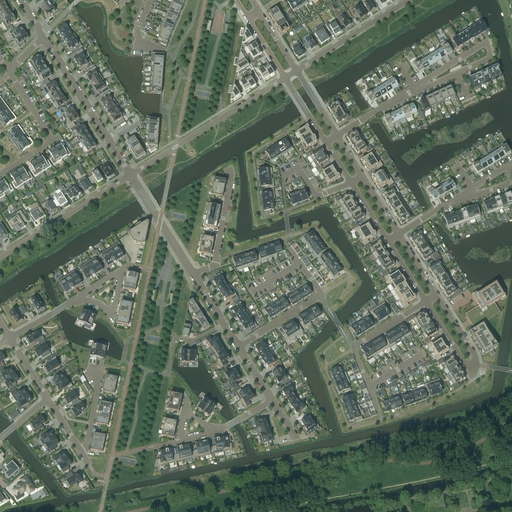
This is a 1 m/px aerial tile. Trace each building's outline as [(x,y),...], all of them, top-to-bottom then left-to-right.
[(46,4),(41,7),(44,12),(54,6),(51,0),(45,0),(44,1),(46,4)] [(182,8),(184,3),(176,0),(171,0),(171,3),(182,8)] [(298,9),(292,0),(289,0),(287,2),(294,12),(298,9)] [(303,6),(299,0),(292,0),(298,9),(303,6)] [(366,0),(367,1),(364,3),(370,12),(376,8),(370,0),(366,0)] [(180,13),(182,8),(171,3),(168,8),(180,13)] [(0,17),(9,11),(6,6),(0,10),(0,17)] [(54,6),(44,12),(47,17),(52,14),(55,18),(59,14),(54,6)] [(366,16),(360,6),(358,7),(357,7),(350,11),(353,16),(356,14),(358,17),(359,16),(361,19),(366,16)] [(178,18),(180,13),(168,8),(166,13),(178,18)] [(272,18),(282,12),(280,13),(277,8),(268,13),(272,19),(272,18)] [(0,19),(2,23),(12,16),(9,11),(0,17),(0,19)] [(344,11),(335,17),(340,25),(343,23),(343,25),(345,28),(351,25),(348,20),(349,19),(344,11)] [(275,23),(285,17),(282,12),(272,18),(272,19),(273,20),(275,24),(275,23)] [(176,23),(178,18),(166,13),(164,18),(176,23)] [(11,24),(16,21),(12,16),(2,23),(7,31),(12,27),(11,24)] [(278,29),(288,22),(285,17),(275,23),(275,24),(276,26),(278,29)] [(174,28),(176,23),(164,18),(162,23),(174,28)] [(341,32),(335,21),(328,25),(327,23),(325,25),(329,31),(331,30),(335,36),(341,32)] [(288,22),(278,29),(281,34),(290,29),(286,24),(288,22)] [(481,22),(475,25),(481,34),(486,31),(481,22)] [(60,35),(69,29),(66,23),(56,29),(60,35)] [(172,33),(174,28),(162,23),(160,28),(172,33)] [(317,33),(315,34),(320,43),(321,44),(329,39),(323,30),(320,25),(315,29),(317,33)] [(475,25),(469,29),(475,38),(481,34),(475,25)] [(13,41),(25,33),(22,28),(17,31),(11,35),(10,35),(13,41)] [(169,38),(172,33),(160,28),(158,33),(160,34),(169,38)] [(73,34),(69,29),(60,35),(64,41),(74,34),(72,35),(71,34),(73,34)] [(243,36),(242,43),(243,43),(252,38),(246,29),(245,29),(243,36)] [(469,29),(463,33),(469,42),(475,38),(469,29)] [(23,42),(28,38),(25,33),(13,41),(19,50),(25,44),(23,42)] [(463,33),(457,37),(463,46),(469,42),(463,33)] [(66,46),(77,39),(74,34),(64,41),(66,45),(66,46)] [(166,47),(169,38),(160,34),(158,39),(161,41),(160,44),(166,47)] [(306,42),(303,44),(307,50),(310,48),(311,50),(313,49),(315,48),(316,47),(310,37),(309,35),(303,38),(305,41),(306,42)] [(457,37),(451,40),(457,49),(463,46),(457,37)] [(75,48),(80,44),(77,39),(66,46),(70,51),(75,48)] [(297,44),(292,47),(294,51),(293,52),(296,56),(297,56),(298,58),(304,54),(300,48),(303,47),(299,40),(296,42),(297,44)] [(440,44),(440,45),(441,47),(447,56),(452,53),(451,52),(452,51),(450,47),(449,48),(445,41),(440,44)] [(255,43),(246,49),(250,54),(258,48),(255,43)] [(441,47),(435,50),(441,59),(447,56),(441,47)] [(258,48),(250,54),(253,59),(262,54),(258,48)] [(87,58),(82,50),(79,52),(81,55),(78,56),(73,59),(77,65),(87,58)] [(435,50),(429,54),(435,63),(441,59),(435,50)] [(237,66),(236,72),(237,73),(237,72),(239,71),(242,70),(244,68),(249,65),(246,60),(244,57),(242,55),(241,53),(240,53),(239,58),(238,61),(240,64),(237,66)] [(429,54),(424,58),(429,67),(435,63),(429,54)] [(39,56),(34,59),(31,61),(30,59),(28,61),(32,67),(42,61),(39,56)] [(85,67),(90,63),(87,58),(77,65),(80,70),(85,67)] [(418,61),(418,62),(423,70),(429,67),(424,58),(418,61)] [(417,60),(412,63),(416,70),(415,70),(418,74),(423,70),(418,62),(418,61),(417,60)] [(35,72),(45,66),(42,61),(32,67),(35,72)] [(267,63),(262,66),(263,68),(269,77),(268,77),(269,77),(274,74),(269,65),(267,63)] [(498,65),(490,68),(495,79),(501,77),(498,70),(499,69),(498,65)] [(38,77),(48,70),(45,66),(35,72),(38,77)] [(89,82),(100,75),(95,67),(89,70),(91,73),(86,77),(89,82)] [(263,68),(258,71),(263,80),(268,77),(269,77),(263,68)] [(490,69),(485,71),(490,82),(495,79),(490,68),(490,69)] [(47,79),(52,76),(48,70),(38,77),(43,85),(49,82),(47,79)] [(485,71),(480,73),(485,84),(490,82),(485,71)] [(480,74),(475,75),(480,86),(485,84),(480,73),(480,74)] [(104,82),(100,75),(89,82),(93,88),(104,82)] [(475,76),(468,79),(473,89),(474,89),(479,87),(480,86),(475,75),(475,76)] [(387,79),(386,79),(387,81),(387,80),(393,89),(398,86),(391,76),(387,79)] [(245,80),(250,88),(250,89),(256,85),(250,77),(245,80)] [(245,80),(240,83),(245,92),(250,88),(245,80),(245,79),(245,80)] [(387,81),(382,84),(387,93),(393,89),(387,80),(387,81)] [(47,94),(58,88),(54,82),(44,88),(48,93),(47,94)] [(97,93),(107,87),(104,82),(93,88),(94,89),(93,90),(95,94),(96,93),(97,93)] [(382,84),(376,88),(381,97),(387,93),(382,84)] [(231,94),(230,100),(231,101),(240,95),(234,86),(233,86),(231,94)] [(450,87),(445,89),(450,100),(455,98),(450,87)] [(50,99),(61,92),(58,88),(47,94),(50,99)] [(370,91),(370,92),(375,101),(381,97),(376,88),(370,91)] [(211,92),(197,89),(196,95),(210,98),(210,97),(211,92)] [(445,89),(438,92),(443,103),(450,100),(445,89)] [(369,90),(364,93),(370,104),(375,101),(370,92),(370,91),(369,90)] [(53,104),(64,97),(61,92),(50,99),(53,104)] [(114,100),(109,92),(104,96),(105,98),(100,102),(104,107),(114,100)] [(438,92),(432,95),(437,106),(443,103),(438,92)] [(432,95),(425,98),(430,109),(437,106),(432,95)] [(67,102),(66,102),(68,101),(65,97),(64,98),(64,97),(53,104),(58,112),(59,111),(64,108),(62,106),(67,102)] [(425,98),(419,101),(424,112),(430,109),(425,98)] [(107,113),(118,106),(114,100),(104,107),(107,113)] [(331,105),(328,107),(329,110),(331,113),(343,105),(339,100),(335,102),(333,104),(333,103),(331,105)] [(413,104),(407,107),(411,115),(416,113),(413,104)] [(0,116),(9,109),(5,105),(0,108),(0,116)] [(343,105),(331,113),(331,112),(333,115),(333,116),(335,119),(345,112),(346,112),(347,112),(347,111),(343,105)] [(111,118),(121,111),(118,106),(107,113),(111,118)] [(407,107),(401,110),(405,118),(405,119),(412,116),(411,115),(407,107)] [(65,120),(76,113),(72,108),(67,111),(62,115),(65,120)] [(0,117),(3,121),(12,114),(9,109),(0,116),(0,117)] [(401,110),(395,112),(398,121),(399,121),(405,118),(401,110)] [(114,123),(125,116),(122,111),(121,111),(111,118),(114,123)] [(345,112),(335,119),(336,121),(335,121),(338,125),(341,122),(344,120),(346,119),(349,117),(346,112),(345,112)] [(395,112),(388,115),(393,125),(399,122),(399,121),(398,121),(395,112)] [(73,122),(79,119),(76,113),(65,120),(68,125),(67,125),(70,130),(75,126),(73,122)] [(6,126),(16,119),(12,114),(3,121),(6,126)] [(388,115),(382,118),(384,122),(385,122),(388,129),(393,126),(394,126),(393,125),(388,115)] [(76,137),(86,131),(83,125),(73,131),(76,137)] [(12,138),(22,131),(18,126),(8,133),(12,138)] [(307,126),(297,133),(300,138),(311,132),(307,126)] [(15,142),(25,135),(22,131),(12,138),(15,142)] [(79,142),(89,135),(86,131),(76,137),(79,142)] [(350,135),(346,137),(348,140),(349,142),(349,143),(350,142),(359,136),(356,132),(356,131),(352,133),(350,135)] [(300,138),(299,138),(299,139),(302,143),(303,144),(314,137),(314,136),(313,135),(311,132),(300,138)] [(29,140),(28,139),(25,135),(15,142),(19,147),(29,140)] [(93,141),(89,135),(79,142),(81,141),(81,142),(80,143),(83,147),(82,148),(83,148),(93,141)] [(359,136),(350,142),(351,145),(351,146),(353,149),(354,149),(363,143),(365,141),(361,135),(359,136)] [(128,147),(137,142),(138,141),(135,136),(125,142),(128,147)] [(302,143),(301,144),(302,144),(305,149),(305,150),(309,147),(317,142),(314,137),(303,144),(302,143)] [(22,152),(33,144),(29,139),(28,139),(29,140),(19,147),(22,152)] [(280,143),(287,153),(293,149),(289,144),(288,144),(285,140),(280,143)] [(96,147),(93,141),(83,148),(86,153),(96,147)] [(157,147),(158,142),(148,141),(147,146),(150,151),(157,147)] [(131,151),(140,146),(137,142),(128,147),(131,151)] [(287,153),(280,143),(278,144),(277,145),(276,145),(276,146),(282,155),(282,156),(287,153)] [(363,143),(354,149),(355,152),(357,154),(365,149),(366,148),(363,143)] [(64,150),(60,144),(54,148),(61,159),(67,155),(64,150)] [(501,148),(501,149),(506,156),(510,153),(506,145),(501,148)] [(134,155),(142,150),(140,146),(131,151),(134,155)] [(282,155),(276,146),(275,146),(274,146),(273,147),(271,148),(277,158),(282,155)] [(494,151),(494,152),(495,154),(496,153),(500,160),(506,156),(501,149),(501,148),(500,147),(494,151)] [(61,159),(54,148),(48,151),(52,158),(56,164),(62,160),(61,159)] [(277,158),(271,148),(271,149),(270,149),(268,150),(266,152),(272,161),(277,158)] [(313,154),(310,156),(313,162),(325,154),(323,153),(324,152),(322,149),(318,151),(315,153),(313,154)] [(137,160),(145,155),(142,150),(134,155),(137,160)] [(369,156),(361,161),(364,166),(377,158),(374,152),(369,156)] [(494,152),(489,155),(490,157),(494,164),(500,160),(496,153),(495,154),(494,152)] [(325,154),(313,162),(316,167),(320,165),(322,164),(325,162),(329,159),(326,156),(325,154)] [(482,158),(482,159),(483,161),(484,161),(488,167),(494,164),(490,157),(489,155),(488,155),(482,158)] [(45,162),(41,156),(35,160),(43,172),(49,168),(45,162)] [(377,158),(364,166),(367,171),(376,166),(381,163),(377,158)] [(43,172),(35,160),(30,164),(33,170),(37,176),(43,172)] [(472,165),(469,167),(472,172),(474,171),(476,175),(482,171),(478,165),(478,164),(476,161),(475,161),(471,164),(472,165)] [(478,164),(478,165),(482,171),(488,167),(484,161),(483,161),(478,164)] [(100,166),(98,168),(102,175),(104,173),(107,178),(113,174),(111,171),(112,170),(110,166),(109,167),(107,165),(102,168),(100,166)] [(76,169),(81,176),(86,173),(81,166),(76,169)] [(324,172),(320,174),(324,179),(324,180),(325,179),(336,172),(332,166),(324,172)] [(26,174),(22,168),(16,172),(24,184),(30,180),(26,174)] [(103,180),(96,169),(91,173),(93,175),(88,178),(91,184),(92,183),(92,182),(96,180),(98,183),(103,180)] [(24,184),(16,172),(10,175),(14,182),(18,187),(24,184)] [(336,172),(325,179),(328,184),(339,177),(336,172)] [(380,173),(372,178),(375,183),(385,177),(382,172),(380,173)] [(385,177),(375,183),(378,189),(387,184),(392,180),(388,175),(385,177)] [(85,177),(78,181),(79,183),(85,192),(87,191),(88,190),(91,188),(86,179),(85,177)] [(444,180),(444,181),(446,183),(451,191),(455,188),(449,177),(444,180)] [(214,178),(213,184),(224,186),(225,186),(225,184),(226,181),(216,179),(214,178)] [(273,179),(272,179),(260,181),(261,187),(266,186),(266,188),(274,187),(273,179)] [(7,186),(3,180),(0,182),(0,188),(3,193),(9,190),(7,186)] [(440,187),(445,194),(451,191),(446,183),(440,187)] [(433,189),(439,198),(445,194),(440,187),(439,185),(439,186),(433,189)] [(80,193),(76,187),(72,189),(71,186),(65,190),(63,186),(62,187),(60,188),(64,196),(67,194),(70,199),(74,197),(74,198),(75,198),(75,197),(76,196),(77,197),(77,196),(77,195),(80,193)] [(298,189),(299,190),(303,201),(308,200),(304,187),(298,189)] [(432,188),(427,191),(434,201),(439,198),(433,189),(433,188),(432,188)] [(261,194),(262,200),(272,199),(275,199),(273,189),(266,190),(267,193),(261,194)] [(391,190),(382,195),(384,198),(384,197),(386,200),(385,201),(396,194),(393,189),(392,189),(391,190)] [(67,203),(59,190),(55,192),(58,196),(54,198),(55,200),(53,202),(56,207),(59,206),(60,207),(62,206),(67,203)] [(303,201),(299,190),(294,192),(294,194),(298,203),(300,202),(301,202),(302,202),(303,201)] [(396,194),(385,201),(388,204),(390,207),(402,199),(398,193),(396,194)] [(298,203),(294,194),(288,196),(292,205),(293,205),(294,205),(298,204),(297,203),(298,203)] [(342,199),(337,202),(337,203),(340,207),(341,207),(341,206),(353,199),(351,197),(349,194),(346,196),(343,197),(343,198),(342,199)] [(508,206),(504,195),(500,197),(500,196),(498,197),(503,209),(508,207),(508,206)] [(503,209),(498,197),(497,197),(497,198),(494,199),(498,211),(503,209)] [(49,199),(40,205),(43,210),(45,208),(46,208),(47,210),(47,211),(48,210),(50,213),(51,214),(55,212),(54,211),(56,210),(51,201),(49,199)] [(353,199),(341,206),(341,207),(345,213),(356,206),(357,205),(355,202),(353,199)] [(402,199),(390,207),(392,210),(393,210),(394,213),(393,213),(393,214),(406,206),(402,199)] [(498,211),(494,199),(490,200),(489,200),(489,201),(493,213),(498,211)] [(493,213),(489,201),(483,203),(487,215),(493,213)] [(29,212),(35,221),(40,218),(41,219),(45,216),(36,203),(34,204),(33,205),(31,206),(33,210),(30,212),(29,212)] [(274,210),(273,204),(263,205),(264,211),(269,210),(270,215),(274,213),(274,210)] [(209,205),(208,210),(219,213),(220,211),(221,207),(215,206),(210,205),(209,205)] [(476,205),(470,207),(475,219),(480,217),(476,205)] [(356,206),(345,213),(349,219),(351,218),(361,212),(359,208),(358,209),(356,206)] [(406,206),(393,214),(394,214),(396,217),(398,219),(398,220),(408,213),(408,214),(410,212),(406,206)] [(475,219),(470,207),(466,209),(466,208),(465,209),(469,221),(475,219)] [(469,221),(465,209),(463,209),(463,210),(460,211),(464,223),(469,221)] [(8,222),(12,229),(12,228),(15,226),(18,230),(23,227),(24,227),(25,227),(25,226),(23,224),(27,221),(27,222),(27,221),(21,210),(16,213),(17,216),(12,219),(8,222)] [(464,223),(460,211),(456,212),(454,213),(459,225),(464,223)] [(186,215),(172,212),(170,218),(185,221),(186,215)] [(361,212),(351,218),(354,223),(356,222),(358,221),(361,219),(365,217),(362,213),(362,214),(361,212)] [(408,213),(398,220),(399,222),(400,222),(401,225),(405,223),(407,221),(411,219),(410,218),(408,214),(408,213)] [(459,225),(454,213),(453,213),(449,215),(453,226),(454,227),(459,225)] [(453,226),(449,215),(444,217),(447,228),(453,226)] [(217,225),(217,223),(216,223),(205,221),(204,226),(206,227),(211,228),(216,229),(217,225)] [(145,245),(148,227),(144,224),(141,225),(137,228),(128,234),(134,243),(137,244),(140,244),(144,245),(145,245)] [(360,229),(356,232),(357,232),(360,237),(372,229),(369,224),(360,229)] [(372,229),(360,237),(363,242),(367,240),(375,235),(372,229)] [(417,233),(409,238),(411,242),(412,241),(413,243),(424,236),(423,236),(420,231),(417,233)] [(316,237),(312,232),(308,235),(307,234),(302,236),(307,243),(316,237)] [(424,236),(413,243),(415,246),(417,249),(416,250),(427,243),(428,243),(429,242),(425,236),(424,235),(423,236),(424,236)] [(202,236),(201,242),(212,244),(213,244),(213,242),(214,239),(209,238),(204,237),(202,236)] [(310,248),(319,241),(318,240),(317,239),(316,237),(307,243),(306,244),(309,248),(310,248)] [(313,252),(322,245),(321,244),(320,242),(319,241),(310,248),(313,252)] [(372,247),(370,248),(373,253),(383,247),(383,246),(383,247),(381,244),(380,241),(372,247)] [(280,248),(278,242),(273,244),(276,254),(284,251),(282,247),(280,248)] [(427,243),(416,250),(418,253),(419,253),(421,256),(420,256),(421,256),(432,249),(431,249),(428,243),(427,243)] [(123,255),(120,251),(116,244),(111,247),(119,260),(122,258),(124,257),(123,255)] [(276,254),(273,244),(271,245),(269,246),(268,246),(272,257),(277,256),(276,254)] [(321,253),(325,250),(325,249),(323,247),(322,246),(322,245),(313,252),(317,258),(318,258),(322,255),(321,253)] [(272,257),(268,246),(267,246),(265,247),(263,248),(267,259),(272,257)] [(119,260),(111,247),(105,251),(113,262),(113,263),(117,261),(119,260)] [(373,253),(371,254),(375,261),(377,260),(377,259),(387,253),(385,250),(383,247),(373,253)] [(267,259),(263,248),(261,248),(259,249),(257,249),(259,255),(257,255),(258,256),(260,263),(267,260),(267,259)] [(432,249),(421,256),(422,258),(424,261),(432,256),(436,254),(433,248),(432,248),(431,249),(432,249)] [(113,262),(105,251),(100,254),(104,261),(108,267),(110,265),(113,263),(113,262)] [(260,263),(258,256),(256,257),(254,252),(253,252),(252,253),(251,252),(249,253),(249,254),(253,265),(253,266),(260,264),(260,263)] [(330,254),(329,253),(324,256),(323,254),(322,255),(318,258),(322,264),(332,257),(331,255),(330,254)] [(387,253),(377,259),(377,260),(381,266),(391,260),(390,260),(388,257),(389,257),(387,253)] [(253,265),(249,254),(248,254),(246,254),(245,255),(244,255),(243,255),(247,267),(253,265)] [(247,267),(243,255),(242,256),(241,256),(239,257),(238,257),(242,269),(243,269),(248,268),(247,267)] [(102,269),(99,264),(96,259),(95,257),(90,260),(98,273),(101,271),(103,270),(102,269)] [(242,269),(238,257),(233,259),(236,267),(237,271),(242,269)] [(325,269),(335,261),(334,260),(333,259),(332,257),(322,264),(322,265),(325,269)] [(98,273),(90,260),(84,264),(92,275),(92,277),(96,275),(98,273)] [(381,266),(380,266),(383,272),(386,270),(395,265),(392,261),(391,260),(381,266)] [(329,273),(338,266),(337,264),(336,263),(335,262),(335,261),(325,269),(328,273),(329,273)] [(436,263),(428,268),(430,272),(431,272),(432,273),(444,266),(440,261),(436,263)] [(92,275),(84,264),(79,267),(80,269),(82,273),(87,280),(89,279),(92,277),(92,275)] [(338,274),(342,271),(338,266),(329,273),(334,280),(339,276),(338,274)] [(444,266),(432,273),(434,277),(434,276),(436,279),(435,280),(446,273),(442,267),(444,266)] [(81,282),(77,276),(74,270),(69,273),(77,286),(80,285),(82,283),(81,282)] [(224,275),(221,272),(220,273),(216,275),(215,275),(217,278),(213,281),(216,286),(224,281),(222,276),(224,275)] [(390,277),(387,279),(387,280),(390,285),(402,277),(399,272),(390,277)] [(77,286),(69,273),(63,277),(70,289),(71,290),(75,288),(77,286)] [(138,275),(127,273),(125,278),(126,278),(137,281),(138,275)] [(446,273),(435,280),(437,283),(438,283),(440,286),(451,279),(447,273),(446,273)] [(70,289),(63,277),(58,281),(59,283),(62,288),(65,292),(66,293),(68,292),(71,290),(70,289)] [(402,277),(390,285),(393,290),(404,283),(405,283),(405,282),(404,280),(402,277)] [(451,279),(440,286),(442,289),(444,292),(455,286),(454,285),(451,279)] [(219,291),(228,285),(225,280),(224,281),(216,286),(219,291)] [(310,288),(306,282),(300,286),(307,297),(311,294),(308,289),(310,288)] [(465,314),(465,315),(466,316),(471,324),(474,328),(474,329),(470,331),(473,336),(472,336),(476,343),(481,351),(483,349),(485,353),(486,354),(489,352),(493,350),(495,348),(498,346),(496,344),(490,334),(484,323),(498,314),(500,313),(496,306),(495,303),(494,303),(500,299),(499,297),(503,295),(504,294),(497,284),(496,282),(488,287),(474,296),(475,297),(473,298),(478,306),(475,308),(465,314)] [(404,283),(393,290),(396,295),(408,288),(407,287),(405,283),(404,283)] [(222,296),(233,289),(229,284),(228,285),(219,291),(222,296)] [(444,292),(443,292),(444,292),(445,295),(447,298),(455,293),(459,290),(456,285),(455,285),(454,285),(455,286),(444,292)] [(307,297),(300,286),(295,289),(302,300),(303,299),(305,298),(306,297),(307,297)] [(408,288),(396,295),(399,300),(412,292),(410,289),(408,287),(407,287),(408,288)] [(238,297),(233,289),(222,296),(225,301),(230,298),(231,301),(232,301),(238,297)] [(302,300),(295,289),(291,292),(291,293),(297,303),(298,302),(299,301),(301,300),(302,300)] [(399,300),(398,300),(398,301),(402,306),(407,303),(413,299),(415,298),(412,292),(399,300)] [(297,303),(291,293),(285,297),(287,301),(288,302),(290,301),(293,306),(294,305),(295,304),(297,303)] [(36,295),(28,300),(33,309),(34,309),(33,308),(35,307),(36,308),(39,312),(44,309),(40,301),(41,301),(38,296),(37,297),(36,295)] [(286,302),(287,301),(285,297),(284,296),(278,300),(284,310),(287,309),(287,308),(287,307),(287,308),(289,307),(286,302)] [(198,309),(193,300),(189,302),(187,303),(188,305),(193,312),(198,309)] [(284,310),(278,300),(273,303),(279,313),(280,312),(282,311),(284,310)] [(133,304),(121,301),(120,307),(131,309),(133,304)] [(245,310),(240,302),(235,305),(237,308),(232,310),(236,316),(245,310)] [(279,313),(273,303),(268,305),(269,306),(275,316),(275,315),(277,314),(278,313),(279,313)] [(388,309),(384,303),(377,307),(384,318),(389,315),(386,310),(388,309)] [(275,316),(269,306),(261,311),(264,315),(267,314),(270,319),(271,318),(272,317),(272,318),(275,316)] [(323,314),(321,310),(319,312),(315,307),(310,310),(316,319),(323,314)] [(384,318),(377,307),(370,311),(374,318),(376,317),(379,322),(380,321),(382,320),(384,318)] [(19,308),(9,313),(12,318),(14,317),(18,324),(23,321),(21,316),(20,315),(22,314),(23,315),(19,308)] [(204,318),(198,309),(193,312),(198,321),(204,318)] [(239,320),(249,314),(246,309),(245,310),(236,316),(239,320)] [(85,324),(89,313),(87,312),(86,311),(83,310),(80,316),(79,319),(78,321),(84,324),(85,324)] [(316,319),(310,310),(309,310),(307,312),(304,313),(304,314),(310,322),(316,319)] [(424,312),(412,319),(415,324),(427,317),(426,315),(425,315),(424,312)] [(91,314),(89,313),(85,324),(91,327),(93,323),(95,318),(96,316),(93,314),(91,314)] [(242,325),(252,319),(249,314),(239,320),(242,325)] [(310,322),(304,314),(299,317),(302,322),(300,323),(304,329),(311,324),(310,322)] [(373,326),(370,322),(372,320),(368,314),(365,316),(366,317),(362,319),(361,319),(362,320),(368,330),(370,328),(372,327),(373,326)] [(427,317),(415,324),(418,330),(419,330),(421,328),(420,328),(430,322),(428,319),(427,318),(427,317)] [(128,326),(129,320),(117,318),(116,323),(128,326)] [(204,331),(210,327),(204,318),(198,321),(204,331)] [(257,327),(252,319),(242,325),(245,330),(249,327),(251,330),(257,327)] [(368,330),(362,320),(356,323),(362,333),(363,333),(366,331),(368,330)] [(296,327),(293,322),(288,325),(287,325),(295,337),(303,332),(299,325),(296,327)] [(430,322),(420,328),(421,328),(423,333),(424,333),(433,327),(431,324),(430,323),(430,322)] [(362,333),(356,323),(348,328),(352,334),(354,332),(357,337),(362,333)] [(191,326),(184,325),(182,336),(188,338),(191,326)] [(295,337),(287,325),(282,329),(285,333),(282,335),(286,342),(295,337)] [(406,329),(403,325),(402,326),(400,326),(398,328),(404,336),(404,337),(411,333),(408,328),(406,329)] [(423,333),(421,334),(422,335),(425,340),(429,338),(437,332),(435,329),(434,329),(433,328),(433,327),(424,333),(423,333)] [(404,336),(398,328),(396,329),(395,330),(394,331),(399,339),(404,336)] [(33,335),(25,339),(29,345),(33,342),(34,341),(35,343),(34,344),(35,344),(38,342),(44,339),(42,335),(45,334),(42,329),(39,331),(37,332),(36,331),(32,333),(33,335)] [(399,339),(394,331),(393,331),(391,332),(389,333),(396,345),(401,342),(399,339)] [(396,345),(389,333),(389,334),(387,335),(386,336),(384,336),(387,341),(386,342),(389,348),(389,349),(390,349),(396,345)] [(160,344),(161,337),(147,334),(145,341),(160,344)] [(219,342),(216,337),(212,340),(210,337),(205,340),(210,348),(211,347),(219,342)] [(389,348),(386,342),(385,341),(383,342),(380,338),(379,339),(378,340),(376,341),(382,351),(382,352),(383,352),(389,348)] [(264,342),(262,339),(257,342),(259,345),(255,348),(258,353),(269,347),(265,342),(264,342)] [(433,344),(430,346),(430,347),(434,352),(445,345),(441,339),(433,344)] [(382,351),(376,341),(375,341),(375,340),(373,342),(371,344),(378,354),(382,351)] [(223,348),(219,342),(211,347),(214,353),(223,348)] [(47,344),(34,352),(37,358),(41,355),(42,354),(44,357),(43,357),(43,358),(50,353),(49,351),(51,349),(47,344)] [(97,357),(99,346),(98,345),(92,344),(92,346),(91,350),(90,354),(90,356),(93,357),(95,357),(97,357)] [(378,354),(371,344),(370,344),(368,345),(367,346),(366,347),(373,358),(378,355),(378,354)] [(445,345),(434,352),(437,357),(440,355),(446,351),(446,352),(448,350),(445,345)] [(101,346),(99,346),(97,357),(99,358),(100,358),(104,359),(105,355),(106,350),(106,347),(101,346)] [(261,358),(272,351),(269,347),(258,353),(261,358)] [(373,358),(366,347),(362,350),(365,354),(363,355),(367,362),(373,358)] [(227,354),(223,348),(214,353),(218,359),(227,354)] [(264,363),(275,356),(272,351),(261,358),(264,363)] [(225,362),(230,359),(227,354),(218,359),(216,360),(221,368),(227,365),(225,362)] [(272,365),(278,361),(275,356),(264,363),(267,368),(272,365)] [(48,365),(44,368),(47,373),(60,365),(55,357),(52,359),(48,362),(46,363),(47,362),(49,365),(48,365)] [(444,362),(440,364),(440,365),(443,370),(446,368),(455,362),(453,359),(454,359),(452,357),(444,362)] [(455,362),(446,368),(449,373),(449,374),(459,367),(458,367),(457,366),(455,362)] [(344,373),(340,363),(335,366),(336,369),(331,371),(333,377),(344,373)] [(275,378),(285,372),(282,367),(275,371),(272,373),(275,378)] [(449,373),(448,374),(451,379),(462,372),(461,371),(461,370),(459,367),(449,374),(449,373)] [(6,369),(0,373),(5,381),(16,374),(12,369),(7,372),(6,370),(7,369),(6,369)] [(238,374),(235,369),(229,373),(227,370),(222,373),(227,381),(238,374)] [(56,378),(52,381),(55,386),(68,378),(63,371),(54,376),(55,376),(56,376),(57,378),(56,378)] [(283,381),(289,377),(285,372),(275,378),(278,383),(283,381)] [(347,377),(345,372),(344,373),(333,377),(334,379),(334,381),(335,382),(347,377)] [(451,379),(450,380),(453,385),(457,383),(465,378),(463,375),(462,372),(451,379)] [(5,381),(3,382),(8,390),(16,385),(16,384),(15,385),(14,383),(15,382),(19,379),(16,374),(5,381)] [(235,383),(241,379),(238,374),(227,381),(226,381),(231,389),(237,386),(235,383)] [(349,383),(349,382),(347,377),(335,382),(335,383),(336,385),(337,387),(348,383),(349,383)] [(68,378),(55,386),(58,392),(63,389),(64,388),(65,390),(64,391),(72,386),(68,378)] [(439,379),(432,382),(436,395),(442,393),(440,387),(443,386),(439,379)] [(432,382),(424,385),(424,386),(426,392),(428,391),(430,397),(436,395),(432,382)] [(350,390),(348,383),(337,387),(339,393),(344,390),(345,392),(350,390)] [(285,397),(294,391),(295,391),(292,386),(287,389),(282,392),(285,397)] [(426,393),(426,392),(424,386),(417,389),(421,401),(423,400),(425,400),(426,399),(426,397),(425,394),(426,393)] [(251,393),(248,388),(242,392),(240,389),(235,392),(240,400),(251,393)] [(421,401),(417,389),(412,390),(412,391),(416,403),(417,402),(419,402),(421,401)] [(17,391),(11,395),(16,403),(18,401),(29,395),(25,390),(20,393),(19,391),(20,390),(17,391)] [(76,391),(63,399),(67,405),(71,402),(72,401),(74,404),(73,405),(79,401),(77,398),(79,397),(76,391)] [(297,397),(294,391),(285,397),(289,402),(297,397)] [(416,403),(412,391),(407,393),(407,394),(411,405),(411,404),(413,404),(415,403),(416,403)] [(248,402),(254,398),(251,393),(240,400),(245,408),(250,405),(248,402)] [(354,401),(351,394),(346,395),(347,397),(342,399),(344,405),(354,401)] [(411,405),(407,394),(400,396),(401,401),(402,402),(404,401),(406,406),(407,406),(409,405),(408,405),(411,404),(411,405)] [(29,395),(18,401),(23,408),(27,405),(26,404),(32,400),(29,395)] [(401,407),(400,401),(401,401),(400,396),(400,395),(399,395),(392,397),(396,409),(398,408),(400,407),(401,407)] [(301,403),(297,397),(289,402),(293,408),(301,403)] [(396,409),(392,397),(387,399),(387,401),(388,401),(391,410),(393,410),(395,409),(396,409)] [(200,404),(197,408),(203,412),(210,402),(209,402),(204,398),(202,401),(200,404)] [(357,406),(355,401),(355,400),(354,401),(344,405),(345,407),(346,409),(346,410),(357,406)] [(75,408),(70,411),(74,416),(75,416),(76,417),(80,414),(79,413),(85,409),(80,401),(79,401),(73,405),(74,405),(76,407),(75,408)] [(391,410),(388,401),(387,401),(380,403),(382,408),(384,407),(386,412),(387,412),(389,411),(391,410)] [(210,402),(203,412),(209,416),(212,412),(214,409),(216,406),(211,403),(210,402)] [(308,409),(303,402),(301,403),(293,408),(296,413),(300,411),(302,413),(308,409)] [(168,404),(167,409),(168,410),(174,411),(179,412),(179,408),(180,406),(179,406),(168,404)] [(360,410),(358,405),(357,406),(346,410),(347,411),(347,413),(348,415),(359,411),(361,410),(360,410)] [(362,420),(359,411),(348,415),(351,421),(353,420),(356,419),(357,422),(362,420)] [(312,421),(307,413),(303,415),(305,418),(301,421),(304,426),(312,421)] [(37,420),(29,425),(34,433),(43,427),(42,428),(41,425),(42,425),(46,422),(42,417),(41,417),(41,416),(36,419),(37,420)] [(267,424),(265,419),(260,420),(259,417),(254,419),(257,428),(258,428),(267,424)] [(165,419),(164,425),(175,427),(176,427),(176,425),(177,422),(172,421),(166,420),(165,419)] [(319,428),(317,424),(315,425),(312,421),(304,426),(309,434),(319,428)] [(270,431),(267,424),(258,428),(260,434),(270,431)] [(260,434),(258,435),(261,444),(273,440),(270,431),(260,434)] [(42,439),(40,440),(43,445),(56,438),(52,432),(48,435),(47,436),(46,433),(47,433),(46,432),(40,436),(42,439)] [(226,437),(220,438),(223,452),(229,451),(228,444),(226,437)] [(56,438),(43,445),(48,453),(56,448),(55,448),(54,446),(59,443),(56,438)] [(220,438),(214,440),(215,446),(217,453),(223,452),(220,438)] [(208,441),(202,443),(204,456),(211,455),(210,453),(209,448),(208,441)] [(202,443),(195,444),(197,450),(198,457),(204,456),(202,443)] [(189,445),(183,447),(186,460),(192,459),(191,452),(189,445)] [(183,447),(177,448),(178,454),(180,461),(186,460),(183,447)] [(171,449),(164,451),(167,464),(174,463),(172,455),(171,449)] [(164,451),(158,452),(160,459),(161,466),(167,464),(164,451)] [(59,453),(51,458),(56,466),(58,465),(69,458),(65,453),(61,456),(60,456),(59,454),(60,453),(59,453)] [(122,457),(120,463),(135,466),(137,460),(122,457)] [(69,458),(58,465),(63,473),(69,469),(68,469),(67,467),(72,464),(69,458)] [(8,471),(5,474),(9,479),(17,471),(19,470),(19,469),(17,466),(12,461),(5,468),(8,471)] [(68,477),(63,480),(68,488),(77,483),(77,484),(82,481),(81,480),(82,479),(78,474),(74,476),(73,477),(72,475),(73,474),(72,474),(68,477)] [(17,488),(13,490),(16,495),(17,495),(18,496),(19,495),(18,494),(20,493),(21,494),(27,491),(29,494),(34,491),(32,487),(30,484),(29,481),(26,476),(21,480),(23,484),(22,485),(21,484),(17,487),(17,488)]
